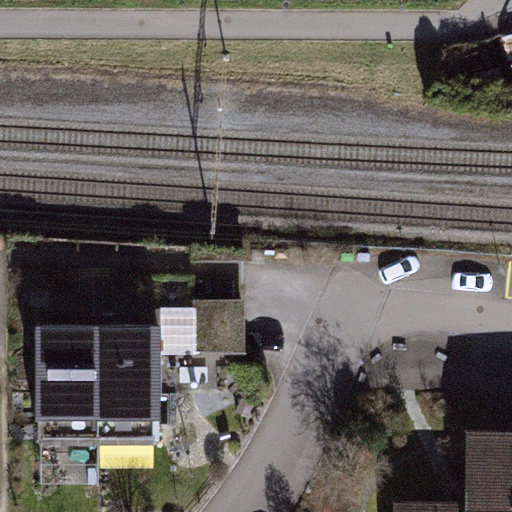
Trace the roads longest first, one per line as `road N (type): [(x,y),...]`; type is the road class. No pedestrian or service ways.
road 1 (track): [(0,29),(419,32),(466,23),(506,0)]
road 2 (residential): [(251,511),(369,313),(511,323)]
